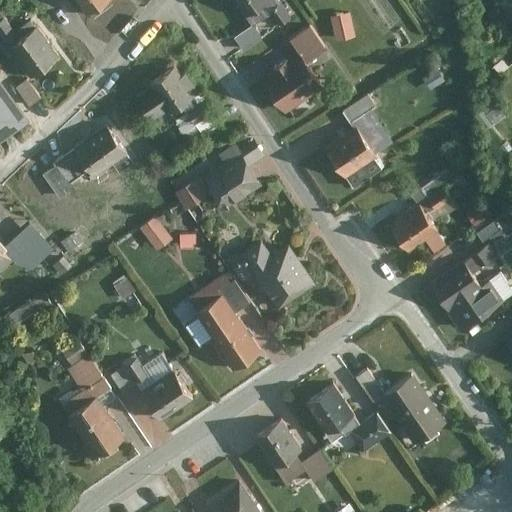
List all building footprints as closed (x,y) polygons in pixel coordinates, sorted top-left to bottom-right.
[(108,0),(72,0),(83,16),(108,0)] [(270,0),(233,0),(244,17),(270,0)] [(350,15),(331,17),(334,40),(352,37),(350,15)] [(262,38),(252,24),(234,37),(244,51),(262,38)] [(324,45),(310,26),(290,40),(304,60),(324,45)] [(58,57),(39,27),(9,47),(28,77),(58,57)] [(283,113),(317,88),(296,58),(261,83),(283,113)] [(203,100),(186,71),(179,75),(175,68),(132,94),(148,120),(164,110),(170,120),(203,100)] [(25,106),(38,98),(26,79),(13,87),(25,106)] [(373,114),(363,99),(343,115),(353,129),(373,114)] [(206,148),(225,137),(207,108),(188,119),(206,148)] [(372,118),(353,131),(326,151),(349,183),(375,165),(366,151),(385,138),(372,118)] [(132,161),(104,123),(72,147),(93,175),(110,162),(117,171),(132,161)] [(262,186),(240,154),(201,178),(211,193),(223,212),(262,186)] [(73,175),(64,161),(43,176),(59,200),(73,190),(66,179),(73,175)] [(456,198),(441,176),(414,194),(422,206),(430,201),(437,211),(456,198)] [(201,178),(175,194),(184,210),(211,193),(201,178)] [(442,240),(418,207),(387,230),(404,253),(423,239),(430,248),(442,240)] [(170,241),(154,218),(140,228),(156,251),(170,241)] [(52,247),(29,223),(2,248),(13,260),(25,272),(52,247)] [(490,242),(427,286),(456,327),(495,299),(475,271),(499,254),(490,242)] [(272,309),(313,282),(288,245),(272,256),(264,244),(240,260),(272,309)] [(2,248),(0,246),(0,272),(13,260),(2,248)] [(245,303),(234,286),(220,296),(231,312),(245,303)] [(19,323),(51,298),(43,287),(10,312),(19,323)] [(229,369),(257,351),(231,312),(220,296),(194,314),(229,369)] [(511,321),(498,332),(511,352),(511,321)] [(110,388),(88,353),(64,368),(78,390),(57,403),(65,416),(96,397),(110,388)] [(388,393),(370,365),(353,375),(371,403),(380,397),(388,393)] [(134,387),(122,366),(110,373),(122,394),(134,387)] [(194,396),(172,368),(143,389),(165,418),(194,396)] [(443,420),(413,375),(388,393),(380,397),(411,442),(443,420)] [(357,425),(331,384),(305,401),(330,441),(347,431),(357,425)] [(121,437),(96,397),(65,416),(91,456),(121,437)] [(387,434),(373,414),(357,425),(347,431),(360,452),(387,434)] [(301,449),(280,419),(251,439),(281,484),(303,469),(298,462),(293,455),(301,449)] [(333,471),(317,449),(298,462),(303,469),(314,485),(333,471)] [(257,511),(237,482),(204,505),(209,511),(257,511)] [(336,511),(356,511),(351,500),(335,508),(336,511)]
